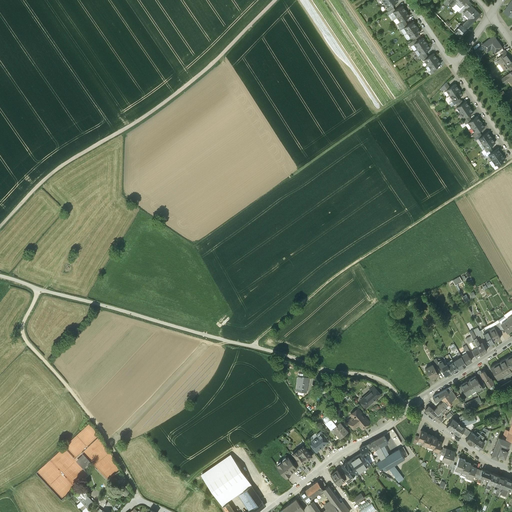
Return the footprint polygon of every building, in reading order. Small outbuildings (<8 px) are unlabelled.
[(453,5),(453,6),(459,12),(465,6),(463,4),(461,6),(456,2),(453,5)] [(406,11),(402,5),(395,10),(393,12),(396,17),(406,11)] [(480,15),(475,10),(476,10),(471,5),(467,9),(467,8),(463,13),(464,14),(463,15),(467,19),(464,22),(469,27),(473,22),(480,14),(480,15)] [(400,22),(404,20),(409,16),(406,11),(396,17),(400,22)] [(416,26),(413,21),(407,25),(403,27),(404,28),(407,33),(416,26)] [(469,27),(464,22),(461,25),(456,30),(457,30),(454,33),(459,38),(462,35),(462,36),(467,30),(466,30),(465,29),(468,26),(469,27)] [(416,26),(407,33),(411,38),(412,37),(418,33),(420,32),(416,26)] [(500,44),(494,35),(481,44),(487,52),(492,48),(495,53),(498,51),(502,47),(500,44)] [(426,43),(423,37),(417,41),(413,44),(417,49),(426,43)] [(430,48),(426,43),(417,49),(417,50),(415,51),(418,56),(420,54),(424,52),(430,48)] [(506,53),(506,52),(499,57),(496,59),(500,64),(497,66),(501,72),(508,67),(511,63),(511,61),(509,57),(509,58),(506,53)] [(437,59),(433,53),(428,57),(424,60),(427,65),(437,59)] [(437,59),(427,65),(431,70),(435,68),(441,64),(437,59)] [(511,71),(511,72),(506,75),(507,76),(502,79),(505,84),(511,80),(511,81),(511,71)] [(445,89),(446,90),(450,87),(446,82),(440,88),(442,91),(445,89)] [(459,89),(455,84),(450,87),(446,90),(449,95),(459,89)] [(459,89),(449,95),(453,101),(458,98),(462,94),(459,89)] [(469,106),(465,101),(463,103),(458,106),(456,107),(460,113),(469,106)] [(469,106),(460,113),(463,118),(468,115),(473,112),(469,106)] [(481,121),(477,116),(471,120),(467,122),(468,123),(471,128),(481,121)] [(484,127),(481,121),(471,128),(475,133),(478,131),(484,127)] [(491,137),(488,132),(482,136),(478,138),(482,144),(491,137)] [(491,137),(482,144),(485,149),(489,146),(495,142),(491,137)] [(501,153),(497,148),(492,151),(488,154),(488,155),(492,160),(501,153)] [(505,159),(501,153),(492,160),(495,165),(499,163),(505,159)] [(459,276),(452,280),(455,284),(462,281),(459,276)] [(505,322),(507,320),(507,319),(504,315),(495,322),(496,324),(499,321),(501,324),(504,321),(505,322)] [(511,328),(511,326),(507,320),(505,322),(504,321),(501,324),(503,326),(507,332),(511,328)] [(489,330),(494,327),(493,326),(496,324),(495,322),(486,326),(487,327),(488,330),(489,330)] [(481,334),(479,331),(477,327),(469,332),(471,335),(473,338),(476,337),(481,334)] [(489,330),(494,341),(500,338),(496,331),(494,327),(489,330)] [(489,330),(488,330),(484,332),(483,332),(486,336),(489,344),(494,341),(489,330)] [(473,338),(471,335),(466,338),(469,343),(474,340),(473,338)] [(479,344),(479,343),(476,337),(473,338),(474,340),(482,354),(487,351),(482,342),(479,344)] [(476,357),(482,354),(474,340),(469,343),(472,349),(476,357)] [(464,354),(461,356),(466,364),(471,360),(467,353),(465,351),(463,353),(464,354)] [(458,357),(454,360),(459,368),(466,364),(461,356),(458,357)] [(511,368),(506,358),(490,367),(496,378),(511,368)] [(446,362),(445,360),(439,363),(438,363),(440,366),(445,375),(447,374),(448,375),(452,373),(447,364),(446,362)] [(447,364),(452,373),(459,368),(454,360),(453,361),(447,364)] [(432,364),(425,368),(431,378),(432,378),(435,377),(435,376),(438,374),(437,373),(433,365),(432,364)] [(485,371),(483,370),(481,372),(481,374),(483,377),(484,378),(485,379),(485,381),(487,385),(489,385),(492,383),(493,381),(491,378),(489,377),(487,375),(488,375),(485,371)] [(306,392),(308,379),(307,379),(307,377),(302,376),(302,377),(298,376),(295,390),(298,391),(304,392),(306,392)] [(477,378),(476,376),(460,385),(466,395),(476,388),(477,390),(483,387),(481,385),(477,378)] [(511,379),(501,386),(504,391),(511,386),(511,379)] [(380,394),(374,386),(370,390),(370,391),(360,400),(366,407),(372,401),(380,394)] [(446,389),(433,397),(435,401),(441,398),(449,393),(448,392),(446,389)] [(444,402),(447,405),(456,397),(454,394),(452,390),(448,392),(449,393),(441,398),(444,402)] [(482,402),(480,397),(468,403),(470,408),(482,402)] [(433,417),(438,414),(441,410),(445,407),(447,405),(444,402),(441,404),(438,406),(439,407),(434,410),(429,406),(428,406),(426,407),(425,408),(426,409),(425,410),(433,417)] [(368,421),(358,408),(351,414),(353,417),(348,421),(354,428),(359,424),(362,428),(366,425),(370,422),(368,421)] [(433,417),(439,422),(440,421),(444,418),(442,417),(445,414),(443,413),(441,410),(438,414),(433,417)] [(334,417),(334,418),(330,413),(329,415),(326,412),(324,411),(322,413),(322,416),(332,428),(330,429),(332,431),(335,430),(340,436),(340,437),(348,431),(340,421),(337,424),(334,421),(336,420),(336,419),(336,418),(336,417),(335,417),(334,417)] [(370,418),(370,419),(374,424),(382,417),(378,412),(370,418)] [(461,421),(458,422),(461,424),(462,424),(463,424),(474,420),(473,419),(478,417),(476,414),(468,418),(465,419),(461,421)] [(446,426),(452,430),(458,422),(452,418),(446,426)] [(370,419),(368,421),(370,422),(366,425),(368,429),(374,424),(370,419)] [(501,438),(498,437),(491,456),(497,458),(499,454),(504,456),(507,450),(506,449),(510,441),(509,441),(509,439),(511,440),(511,420),(508,431),(505,430),(501,438)] [(452,430),(459,435),(465,427),(461,424),(458,422),(452,430)] [(392,438),(397,435),(392,429),(387,432),(392,438)] [(417,440),(423,442),(425,434),(426,432),(420,430),(418,436),(417,440)] [(328,441),(321,432),(316,435),(317,436),(309,443),(316,451),(328,441)] [(466,440),(472,444),(478,436),(475,435),(471,432),(466,440)] [(431,436),(425,434),(423,442),(422,444),(428,446),(431,436)] [(388,442),(383,435),(375,440),(377,444),(380,446),(383,445),(388,442)] [(397,450),(404,447),(397,435),(392,438),(391,439),(397,450)] [(437,438),(431,436),(428,446),(433,448),(436,440),(437,438)] [(472,444),(479,449),(484,441),(480,438),(478,436),(472,444)] [(366,444),(369,449),(373,446),(377,444),(375,440),(366,444)] [(442,442),(436,440),(433,448),(433,449),(438,451),(439,448),(442,442)] [(366,444),(359,448),(362,452),(363,455),(370,452),(369,449),(366,444)] [(381,460),(386,457),(380,446),(377,444),(373,446),(381,460)] [(309,453),(303,445),(298,449),(306,460),(309,457),(308,456),(311,455),(309,453)] [(380,446),(386,457),(389,455),(383,445),(380,446)] [(409,456),(404,447),(397,450),(389,455),(386,457),(387,460),(390,466),(391,466),(409,456)] [(455,451),(446,448),(443,456),(446,456),(444,461),(450,463),(452,457),(455,451)] [(306,460),(298,449),(292,453),(296,457),(297,457),(298,459),(301,462),(302,462),(304,460),(305,460),(306,460)] [(311,455),(308,456),(309,457),(312,461),(317,457),(312,451),(309,453),(311,455)] [(347,462),(355,473),(370,464),(370,463),(367,459),(367,458),(366,459),(363,455),(362,452),(355,457),(354,458),(347,462)] [(83,454),(76,460),(83,468),(90,461),(84,455),(83,454)] [(230,454),(200,474),(223,506),(224,505),(228,502),(227,501),(237,494),(242,490),(251,485),(251,484),(230,454)] [(296,468),(288,456),(277,465),(285,476),(286,476),(287,476),(290,474),(289,473),(296,468)] [(387,460),(386,457),(381,460),(376,463),(379,467),(381,465),(385,470),(390,466),(387,460)] [(461,471),(464,461),(465,460),(459,457),(456,465),(454,469),(455,469),(461,471)] [(466,475),(470,465),(470,463),(464,461),(461,471),(460,473),(466,475)] [(347,462),(342,466),(346,472),(350,477),(355,473),(347,462)] [(476,467),(470,465),(466,475),(466,476),(472,479),(473,476),(475,468),(476,467)] [(342,475),(337,469),(330,474),(338,485),(345,480),(341,475),(342,475)] [(491,473),(482,469),(479,476),(482,478),(489,480),(491,473)] [(342,475),(341,475),(345,480),(348,484),(352,480),(350,477),(346,472),(342,475)] [(400,473),(395,476),(399,481),(404,477),(400,473)] [(498,475),(491,473),(489,480),(488,481),(491,482),(495,484),(498,475)] [(505,478),(498,475),(495,484),(495,485),(500,487),(501,487),(502,486),(505,478)] [(317,481),(323,489),(333,503),(321,511),(310,498),(305,490),(300,493),(314,511),(313,511),(339,511),(340,511),(348,511),(328,485),(327,486),(321,478),(317,481)] [(511,484),(511,480),(505,478),(502,486),(505,488),(504,489),(507,489),(510,490),(511,484)] [(323,489),(317,481),(305,490),(310,498),(323,489)] [(261,501),(251,485),(243,491),(254,507),(248,511),(247,511),(256,511),(265,505),(261,501)] [(254,507),(243,491),(242,490),(237,494),(248,511),(254,507)] [(353,498),(357,503),(364,498),(361,493),(353,498)] [(261,501),(265,505),(273,499),(269,495),(261,501)] [(81,502),(86,507),(86,506),(87,507),(93,502),(88,496),(81,502)] [(301,511),(304,510),(296,499),(282,508),(284,511),(301,511)] [(82,510),(86,507),(81,502),(80,500),(76,504),(82,510)] [(360,509),(370,503),(368,500),(358,506),(360,509)] [(226,511),(237,511),(236,511),(234,511),(228,502),(224,505),(223,506),(226,511)] [(360,511),(373,511),(376,511),(373,503),(359,510),(360,511)]
